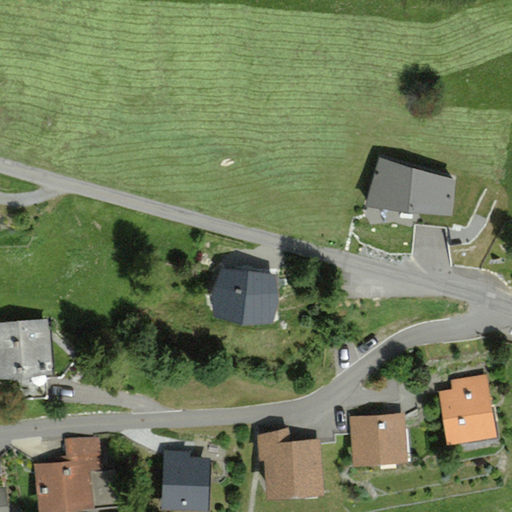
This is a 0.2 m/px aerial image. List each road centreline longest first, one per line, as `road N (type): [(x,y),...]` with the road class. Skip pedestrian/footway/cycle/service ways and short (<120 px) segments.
road 1 (unclassified): [(508,310),(401,346),(322,406),(0,439)]
road 2 (unclassified): [(508,310),(0,163)]
